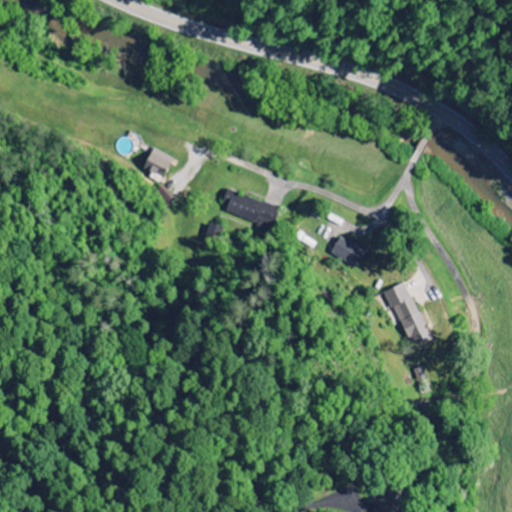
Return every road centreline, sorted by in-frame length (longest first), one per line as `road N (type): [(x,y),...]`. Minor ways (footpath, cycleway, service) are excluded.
road 1 (residential): [(414,415),(471,312),(454,302),(437,311),(391,229),(373,215),(348,215),(223,156),(165,139)]
road 2 (secondary): [(121,0),(403,92),(466,132),(511,175)]
